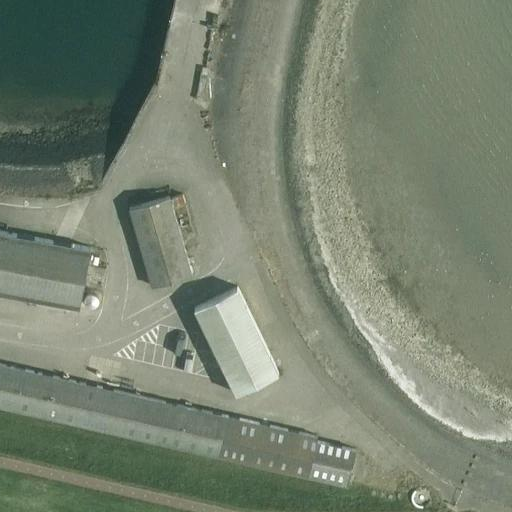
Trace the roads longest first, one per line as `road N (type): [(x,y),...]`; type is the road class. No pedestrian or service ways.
road 1 (residential): [(31,341),(82,361),(357,422)]
road 2 (residential): [(100,341),(246,267),(199,171)]
road 3 (residential): [(199,171),(114,191),(99,233),(120,284),(100,341)]
road 4 (residential): [(199,171),(173,93),(195,0)]
